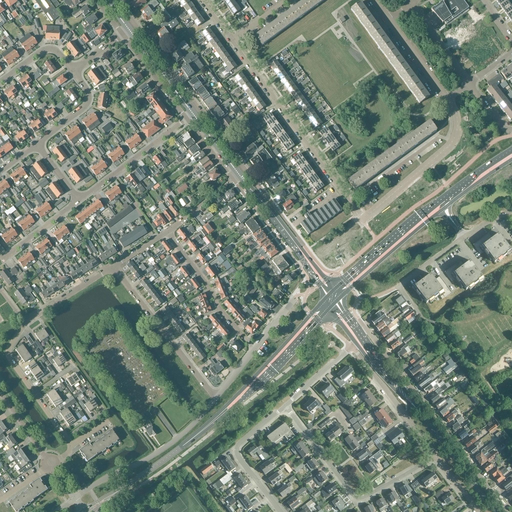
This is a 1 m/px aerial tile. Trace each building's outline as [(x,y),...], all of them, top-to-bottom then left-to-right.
[(14,10),(11,6),(14,4),(10,0),(5,0),(4,1),(12,11),(14,10)] [(34,0),(51,23),(60,16),(48,0),(34,0)] [(135,0),(132,3),(136,8),(138,6),(139,8),(146,3),(144,0),(135,0)] [(145,17),(144,18),(147,21),(151,18),(152,20),(156,18),(156,17),(154,16),(155,16),(150,9),(151,8),(152,10),(159,5),(156,1),(155,0),(153,0),(144,7),(145,8),(141,12),(140,13),(143,16),(144,15),(145,17)] [(304,0),(295,7),(302,16),(315,7),(310,0),(304,0)] [(469,8),(463,0),(444,0),(439,3),(439,4),(434,8),(434,7),(431,9),(443,22),(444,21),(446,24),(469,8)] [(234,1),(226,6),(230,11),(237,5),(234,1)] [(511,5),(507,1),(500,6),(503,11),(511,5)] [(194,8),(190,3),(184,7),(187,12),(194,8)] [(351,10),(361,23),(370,16),(360,3),(351,10)] [(237,5),(230,11),(233,16),(241,10),(237,5)] [(506,15),(511,11),(511,7),(511,5),(503,11),(506,15)] [(85,16),(91,11),(87,6),(81,10),(80,8),(71,14),(73,17),(74,16),(76,18),(83,13),(85,16)] [(289,26),(302,16),(295,7),(282,17),(289,26)] [(197,12),(194,8),(187,12),(191,17),(197,12)] [(201,17),(197,12),(191,17),(194,22),(201,17)] [(91,25),(97,20),(97,19),(97,18),(96,17),(95,17),(93,15),(86,21),(84,22),(86,25),(87,23),(89,25),(84,29),(86,32),(87,32),(88,32),(92,29),(93,28),(91,25)] [(160,37),(159,37),(160,38),(160,39),(161,40),(162,40),(162,41),(165,38),(166,39),(166,38),(167,40),(170,37),(169,36),(170,35),(167,32),(170,30),(178,24),(176,20),(177,20),(174,16),(161,25),(164,28),(157,33),(160,37)] [(370,37),(380,30),(370,16),(361,23),(370,37)] [(204,22),(201,17),(194,22),(198,27),(204,22)] [(275,36),(289,26),(282,17),(268,27),(275,36)] [(467,27),(464,23),(450,33),(453,37),(455,35),(457,37),(456,38),(460,43),(474,32),(471,27),(468,29),(466,27),(467,27)] [(103,34),(106,32),(106,31),(106,30),(105,29),(104,29),(101,25),(95,29),(96,30),(94,31),(92,29),(88,32),(87,32),(86,32),(86,33),(81,37),(78,38),(83,45),(86,43),(86,44),(91,40),(91,39),(97,35),(100,38),(104,35),(103,34)] [(262,46),(275,36),(268,27),(255,37),(262,46)] [(202,33),(206,38),(212,33),(209,28),(202,33)] [(370,37),(380,50),(390,43),(380,30),(370,37)] [(3,33),(12,45),(14,43),(9,36),(5,32),(3,33)] [(216,38),(212,33),(206,38),(209,43),(216,38)] [(29,34),(24,38),(32,48),(37,44),(32,37),(29,34)] [(480,42),(465,54),(470,61),(473,59),(477,66),(491,56),(490,55),(493,53),(493,54),(497,51),(494,48),(494,49),(493,47),(486,37),(483,40),(483,41),(481,42),(480,42)] [(26,52),(32,48),(24,38),(19,41),(22,45),(21,46),(26,52)] [(219,43),(216,38),(209,43),(213,47),(219,43)] [(175,62),(176,62),(177,62),(183,58),(179,52),(182,50),(183,50),(188,46),(184,41),(175,47),(177,50),(171,54),(174,59),(174,60),(175,62)] [(66,46),(70,52),(79,45),(77,43),(75,45),(73,42),(66,46)] [(223,48),(219,43),(213,47),(216,52),(223,48)] [(390,63),(399,57),(390,43),(380,50),(390,63)] [(81,48),(79,45),(70,52),(75,58),(81,53),(79,49),(81,48)] [(11,47),(6,51),(14,61),(20,57),(15,51),(14,51),(11,47)] [(226,52),(223,48),(216,52),(220,57),(226,52)] [(122,52),(120,50),(109,58),(111,60),(114,58),(117,61),(120,59),(120,58),(124,55),(124,54),(123,53),(122,52)] [(8,66),(14,61),(6,51),(1,55),(4,59),(3,59),(8,66)] [(230,57),(226,52),(220,57),(223,62),(230,57)] [(187,65),(181,70),(188,79),(204,67),(198,59),(199,58),(197,55),(186,63),(187,65)] [(233,62),(230,57),(223,62),(227,67),(233,62)] [(390,63),(400,77),(409,70),(399,57),(390,63)] [(53,65),(49,61),(44,64),(48,69),(53,65)] [(270,66),(274,71),(280,66),(276,61),(270,66)] [(227,67),(230,72),(237,67),(233,62),(227,67)] [(123,72),(125,71),(129,75),(133,72),(131,70),(134,68),(132,65),(132,66),(130,63),(124,68),(123,68),(121,70),(123,72)] [(56,70),(53,65),(48,69),(50,72),(48,73),(50,75),(56,70)] [(280,66),(274,71),(277,75),(283,71),(280,66)] [(88,75),(92,80),(102,72),(98,67),(94,70),(88,75)] [(116,78),(121,74),(117,69),(112,73),(116,78)] [(277,75),(281,80),(287,76),(289,74),(290,75),(295,71),(293,69),(289,72),(288,71),(285,73),(283,71),(277,75)] [(511,77),(506,69),(501,72),(506,80),(511,77)] [(410,90),(419,83),(409,70),(400,77),(410,90)] [(106,77),(102,72),(92,80),(96,86),(103,81),(102,80),(106,77)] [(235,78),(238,83),(245,78),(241,73),(235,78)] [(139,74),(138,74),(134,77),(134,76),(129,80),(131,83),(134,87),(138,84),(137,83),(142,79),(139,74)] [(27,75),(23,79),(29,87),(31,85),(29,83),(31,81),(27,75)] [(67,80),(63,76),(60,77),(53,83),(54,85),(55,85),(58,87),(60,85),(67,80)] [(195,77),(188,83),(191,87),(203,79),(201,76),(197,79),(195,77)] [(287,76),(281,80),(284,85),(290,80),(287,76)] [(248,83),(245,78),(238,83),(242,87),(248,83)] [(288,90),(294,85),(296,83),(297,85),(302,81),(301,78),(296,82),(295,81),(292,83),(290,80),(284,85),(288,90)] [(23,79),(19,82),(23,87),(25,86),(27,88),(29,87),(23,79)] [(203,79),(191,87),(195,92),(202,86),(201,84),(205,81),(203,79)] [(203,87),(195,93),(199,97),(206,92),(205,90),(211,85),(210,83),(208,84),(203,87)] [(252,88),(248,83),(242,87),(245,92),(252,88)] [(410,90),(420,104),(429,97),(419,83),(410,90)] [(150,89),(147,84),(139,89),(135,92),(138,94),(141,92),(143,95),(150,89)] [(490,88),(487,90),(491,95),(498,89),(495,85),(495,84),(493,86),(490,88)] [(288,90),(291,95),(297,90),(294,85),(288,90)] [(12,86),(8,90),(14,98),(16,96),(14,94),(17,92),(12,86)] [(255,92),(252,88),(245,92),(249,97),(255,92)] [(74,94),(71,89),(66,93),(70,97),(74,94)] [(208,94),(206,92),(199,97),(202,102),(210,96),(215,92),(214,89),(208,94)] [(498,89),(491,95),(495,100),(502,94),(498,89)] [(11,97),(13,99),(14,98),(8,90),(4,93),(8,98),(11,97)] [(291,95),(295,99),(301,95),(297,90),(291,95)] [(124,97),(128,101),(135,95),(132,91),(124,97)] [(259,97),(255,92),(249,97),(252,102),(259,97)] [(210,97),(203,103),(206,107),(214,102),(212,99),(217,96),(216,93),(210,97)] [(75,94),(74,94),(70,97),(67,99),(68,100),(68,102),(71,100),(73,102),(78,99),(75,94)] [(100,94),(99,101),(109,103),(110,100),(107,99),(108,95),(100,94)] [(147,99),(151,104),(158,99),(153,94),(147,99)] [(495,100),(499,105),(506,99),(502,94),(495,100)] [(301,95),(295,99),(298,104),(304,100),(301,95)] [(262,102),(259,97),(252,102),(256,107),(262,102)] [(158,99),(151,104),(155,110),(157,108),(157,107),(162,104),(160,102),(160,101),(159,100),(158,99)] [(499,105),(502,109),(503,110),(510,104),(506,99),(499,105)] [(214,102),(206,107),(210,112),(217,106),(222,102),(220,100),(215,103),(214,102)] [(298,104),(302,109),(308,104),(304,100),(298,104)] [(109,106),(109,103),(99,101),(98,108),(106,109),(106,105),(109,106)] [(218,107),(210,112),(214,117),(223,110),(230,105),(228,102),(219,109),(218,107)] [(262,102),(256,107),(259,112),(263,109),(266,107),(262,102)] [(164,107),(163,106),(162,104),(157,107),(157,108),(155,110),(153,111),(152,112),(148,115),(149,117),(156,112),(155,111),(156,111),(158,115),(166,110),(165,109),(165,108),(164,107)] [(302,109),(302,110),(305,114),(311,109),(308,104),(302,109)] [(503,110),(506,115),(511,110),(511,106),(510,104),(503,110)] [(223,110),(214,117),(217,122),(225,116),(223,114),(227,111),(225,108),(223,110)] [(47,110),(53,118),(57,115),(52,109),(50,111),(48,109),(47,110)] [(305,114),(309,119),(315,114),(311,109),(305,114)] [(49,122),(53,118),(47,110),(45,111),(47,114),(44,116),(49,122)] [(168,112),(166,110),(158,115),(161,118),(155,123),(158,127),(164,122),(165,123),(172,118),(169,115),(170,114),(168,112)] [(93,113),(87,117),(95,128),(100,124),(97,120),(98,120),(93,113)] [(267,124),(274,118),(271,113),(263,119),(267,124)] [(38,129),(43,126),(38,120),(36,122),(34,120),(32,121),(30,118),(32,116),(30,114),(28,115),(38,129)] [(315,114),(309,119),(312,123),(318,119),(315,114)] [(38,129),(28,115),(25,117),(27,120),(28,119),(32,125),(30,126),(34,133),(38,129)] [(228,118),(220,123),(224,128),(231,123),(230,121),(234,118),(232,115),(228,118)] [(90,132),(95,128),(87,117),(82,122),(87,128),(90,132)] [(245,118),(240,122),(245,128),(250,125),(245,118)] [(270,128),(278,123),(274,118),(267,124),(270,128)] [(312,123),(316,128),(322,124),(318,119),(312,123)] [(160,129),(158,127),(155,123),(154,121),(142,130),(148,138),(160,129)] [(233,125),(231,123),(224,128),(228,133),(235,128),(239,124),(237,122),(233,125)] [(429,122),(416,131),(423,141),(436,131),(429,122)] [(113,129),(109,123),(101,128),(106,134),(113,129)] [(270,128),(274,133),(281,127),(278,123),(270,128)] [(76,126),(70,130),(78,141),(83,137),(80,133),(81,133),(76,126)] [(284,132),(281,127),(274,133),(277,138),(284,132)] [(327,128),(319,133),(323,138),(330,133),(327,128)] [(73,145),(78,141),(70,130),(65,135),(70,141),(73,145)] [(238,144),(240,145),(246,139),(245,137),(248,135),(245,131),(245,130),(241,133),(242,133),(239,135),(240,137),(236,139),(238,141),(237,141),(237,143),(238,144)] [(18,132),(24,140),(28,137),(23,131),(21,133),(19,131),(18,132)] [(416,131),(402,141),(409,151),(423,141),(416,131)] [(20,143),(24,140),(18,132),(16,133),(18,136),(15,137),(20,143)] [(277,138),(280,142),(288,137),(284,132),(277,138)] [(187,133),(175,142),(180,147),(191,138),(190,136),(190,135),(188,133),(187,133)] [(326,143),(334,137),(330,133),(323,138),(326,143)] [(131,135),(129,136),(136,146),(141,142),(136,134),(133,137),(131,135)] [(136,146),(129,136),(126,138),(128,140),(125,143),(130,150),(136,146)] [(288,137),(280,142),(284,147),(291,141),(288,137)] [(330,147),(337,142),(334,137),(326,143),(330,147)] [(2,138),(0,138),(0,139),(9,152),(13,149),(9,143),(7,140),(5,142),(2,138)] [(191,138),(180,147),(181,149),(184,147),(186,150),(195,143),(195,142),(193,140),(192,140),(191,138)] [(0,145),(0,147),(5,154),(9,152),(0,139),(2,143),(0,145)] [(291,141),(284,147),(287,152),(295,146),(291,141)] [(402,141),(389,151),(395,160),(409,151),(402,141)] [(340,147),(337,142),(330,147),(333,152),(340,147)] [(53,152),(57,157),(67,149),(63,144),(59,147),(53,152)] [(262,146),(257,149),(253,144),(243,152),(247,157),(255,151),(257,153),(264,148),(262,146)] [(180,156),(178,158),(176,159),(178,162),(183,158),(184,156),(185,155),(187,155),(189,154),(191,157),(200,150),(200,149),(199,147),(197,147),(196,145),(187,151),(180,156)] [(112,149),(119,159),(124,155),(119,147),(116,150),(114,148),(112,149)] [(271,163),(276,159),(267,147),(262,151),(271,163)] [(71,154),(67,149),(57,157),(61,163),(68,158),(67,157),(71,154)] [(113,163),(119,159),(112,149),(109,151),(111,153),(108,156),(113,163)] [(192,158),(190,159),(192,162),(191,162),(193,165),(196,162),(196,163),(205,156),(204,155),(204,154),(203,153),(202,153),(202,152),(201,153),(200,151),(192,158)] [(389,151),(375,161),(382,170),(395,160),(389,151)] [(296,164),(304,159),(300,154),(293,159),(296,164)] [(154,158),(153,159),(158,165),(160,164),(164,168),(167,165),(164,161),(163,162),(158,155),(155,157),(154,157),(154,158)] [(250,161),(255,168),(262,162),(257,156),(250,161)] [(210,161),(206,157),(199,162),(201,165),(199,167),(200,168),(210,161)] [(296,164),(300,169),(307,163),(304,159),(296,164)] [(97,161),(94,162),(102,172),(107,168),(102,160),(99,163),(97,161)] [(30,170),(33,175),(44,167),(39,161),(33,166),(33,167),(30,170)] [(375,161),(361,171),(368,180),(382,170),(375,161)] [(102,172),(94,162),(92,164),(94,166),(91,169),(96,176),(102,172)] [(210,162),(195,173),(197,175),(202,171),(204,173),(206,172),(213,166),(210,162)] [(300,169),(303,173),(310,168),(307,163),(300,169)] [(68,172),(73,178),(83,170),(79,165),(75,168),(75,167),(68,172)] [(270,179),(265,183),(266,185),(266,186),(267,188),(268,187),(269,188),(272,186),(274,189),(279,185),(277,182),(275,179),(280,175),(279,174),(284,170),(281,166),(271,173),(272,175),(268,178),(270,179)] [(41,177),(41,178),(48,173),(44,167),(33,175),(37,180),(41,177)] [(143,170),(141,167),(133,173),(135,176),(136,176),(140,181),(147,176),(143,170)] [(262,177),(263,178),(269,173),(269,172),(272,170),(270,167),(267,170),(266,169),(260,174),(260,175),(260,176),(261,177),(262,177)] [(21,168),(15,172),(22,181),(25,180),(23,177),(26,175),(21,168)] [(314,173),(310,168),(303,173),(306,178),(314,173)] [(87,175),(83,170),(73,178),(77,183),(83,178),(87,175)] [(216,178),(220,176),(219,175),(219,174),(218,173),(217,172),(216,170),(211,174),(211,173),(208,175),(207,174),(205,176),(203,178),(205,181),(210,178),(213,181),(214,181),(216,180),(216,178)] [(368,180),(361,171),(348,181),(355,190),(368,180)] [(20,183),(22,181),(15,172),(10,176),(15,183),(18,181),(20,183)] [(306,178),(310,183),(317,177),(314,173),(306,178)] [(136,179),(132,174),(127,178),(125,180),(130,187),(132,185),(135,188),(136,187),(142,193),(145,191),(140,184),(141,184),(137,179),(136,179)] [(313,187),(321,182),(317,177),(310,183),(313,187)] [(5,180),(0,183),(0,185),(6,194),(8,192),(7,190),(10,187),(5,180)] [(45,190),(49,196),(60,188),(55,182),(49,187),(49,188),(45,190)] [(321,182),(313,187),(317,192),(324,187),(321,182)] [(180,194),(188,188),(185,184),(177,190),(180,194)] [(116,186),(111,190),(118,200),(120,198),(118,196),(122,193),(116,186)] [(289,186),(275,196),(276,198),(276,199),(277,201),(278,201),(279,202),(290,194),(288,191),(291,189),(289,186)] [(60,188),(49,196),(53,201),(57,198),(64,193),(60,188)] [(115,202),(118,200),(111,190),(105,195),(110,202),(114,199),(115,202)] [(229,191),(227,192),(226,191),(220,196),(216,199),(219,202),(223,199),(226,203),(231,198),(231,199),(234,197),(234,196),(235,195),(232,190),(230,191),(229,191)] [(285,200),(287,203),(282,206),(284,208),(284,209),(285,210),(286,210),(287,211),(294,206),(292,203),(296,199),(295,197),(296,195),(294,193),(285,200)] [(179,201),(183,207),(188,203),(184,197),(179,201)] [(98,211),(104,207),(99,199),(92,204),(98,211)] [(176,217),(179,214),(173,205),(172,204),(172,205),(168,200),(165,203),(176,217)] [(225,208),(221,211),(223,213),(227,210),(228,210),(231,213),(233,211),(241,205),(241,204),(241,203),(241,202),(239,201),(238,202),(236,200),(230,204),(226,208),(225,208)] [(342,211),(334,200),(310,217),(308,213),(304,216),(307,219),(300,224),(308,235),(342,211)] [(46,202),(43,205),(41,203),(39,204),(46,214),(52,210),(46,202)] [(158,206),(169,221),(173,218),(161,203),(158,206)] [(41,218),(46,214),(39,204),(37,206),(38,208),(35,211),(41,218)] [(86,209),(92,216),(98,211),(92,204),(86,209)] [(116,214),(110,207),(107,209),(113,216),(116,214)] [(86,209),(80,214),(85,221),(92,216),(86,209)] [(13,223),(16,221),(7,210),(4,212),(7,216),(8,216),(13,223)] [(247,213),(246,211),(242,214),(242,213),(236,217),(237,218),(241,224),(245,221),(244,220),(250,216),(250,215),(250,214),(249,213),(248,213),(248,212),(247,213)] [(213,217),(210,213),(201,219),(204,224),(213,217)] [(79,226),(85,221),(80,214),(74,218),(79,226)] [(163,226),(167,223),(161,214),(157,217),(157,216),(156,216),(154,218),(154,220),(155,221),(153,222),(157,227),(162,223),(163,226)] [(29,215),(26,218),(24,216),(22,217),(29,227),(35,223),(29,215)] [(29,227),(22,217),(16,222),(23,231),(29,227)] [(242,230),(241,230),(238,232),(240,235),(244,232),(256,224),(255,222),(255,221),(254,219),(253,219),(252,219),(245,224),(247,227),(243,230),(242,230)] [(208,224),(203,227),(208,234),(213,230),(208,224)] [(250,231),(253,234),(260,229),(260,228),(260,227),(259,226),(257,225),(256,224),(244,232),(246,234),(248,233),(250,231)] [(182,231),(181,229),(177,232),(180,236),(193,227),(191,225),(185,229),(185,228),(182,231)] [(64,226),(58,230),(65,239),(68,238),(66,235),(69,233),(64,226)] [(137,226),(135,228),(136,230),(141,237),(147,234),(142,226),(139,229),(137,226)] [(194,229),(193,227),(180,236),(183,241),(187,237),(186,236),(191,232),(192,234),(195,231),(193,229),(194,229)] [(7,229),(5,230),(12,240),(18,236),(12,228),(9,231),(7,229)] [(103,228),(97,232),(98,234),(100,237),(106,233),(105,230),(103,228)] [(134,232),(131,234),(135,241),(141,237),(136,230),(135,228),(132,229),(134,232)] [(12,240),(5,230),(2,232),(4,234),(1,237),(6,244),(12,240)] [(63,241),(65,239),(58,230),(53,234),(58,242),(61,239),(63,241)] [(262,232),(261,230),(246,241),(248,244),(253,239),(255,242),(265,235),(264,234),(265,233),(264,232),(262,232)] [(126,233),(123,235),(125,237),(129,245),(135,241),(131,234),(128,236),(126,233)] [(489,233),(473,245),(480,254),(484,251),(488,256),(489,255),(494,263),(502,257),(502,258),(507,254),(511,250),(498,233),(492,238),(489,233)] [(125,237),(123,235),(121,237),(122,239),(119,241),(124,248),(129,245),(125,237)] [(199,235),(187,244),(190,248),(202,240),(199,235)] [(203,239),(204,241),(205,242),(207,245),(212,241),(208,235),(203,238),(203,239)] [(249,248),(248,248),(250,251),(258,246),(260,248),(269,241),(269,240),(269,239),(268,238),(267,238),(265,236),(249,248)] [(46,239),(41,243),(48,253),(50,251),(49,249),(52,246),(46,239)] [(202,240),(190,248),(193,253),(198,250),(197,248),(202,244),(202,245),(205,243),(205,242),(204,241),(203,239),(202,240)] [(160,247),(158,249),(160,251),(162,250),(169,245),(165,241),(162,244),(163,245),(160,247)] [(97,252),(90,242),(88,243),(92,251),(94,254),(97,252)] [(208,245),(212,250),(216,247),(212,242),(208,245)] [(270,242),(258,250),(260,253),(262,251),(264,254),(274,247),(273,246),(273,245),(272,243),(271,243),(270,242)] [(46,255),(48,253),(41,243),(35,248),(41,255),(44,252),(46,255)] [(112,256),(117,253),(114,248),(113,248),(112,246),(110,247),(108,243),(105,245),(106,246),(112,256)] [(84,246),(90,255),(93,253),(87,245),(84,246)] [(153,257),(152,258),(154,261),(155,260),(157,263),(160,260),(158,257),(161,254),(162,255),(167,251),(168,252),(172,249),(169,245),(162,250),(160,251),(160,252),(153,257)] [(233,250),(230,245),(222,251),(225,256),(233,250)] [(107,259),(112,256),(106,246),(103,248),(106,253),(104,254),(101,250),(107,259)] [(263,256),(265,259),(268,257),(270,259),(278,253),(278,252),(278,251),(277,250),(276,250),(275,248),(263,256)] [(102,262),(107,259),(101,250),(98,251),(101,256),(99,257),(102,262)] [(205,250),(200,254),(196,257),(200,261),(208,254),(205,250)] [(29,253),(23,257),(30,266),(33,264),(31,262),(34,260),(29,253)] [(174,254),(165,261),(168,265),(169,264),(177,258),(174,254)] [(212,258),(208,254),(200,261),(203,265),(212,258)] [(218,257),(222,263),(226,260),(222,254),(218,257)] [(281,257),(281,256),(273,262),(275,265),(271,268),(273,270),(285,261),(283,260),(284,258),(282,256),(281,257)] [(28,268),(30,266),(23,257),(18,261),(23,268),(26,266),(28,268)] [(98,265),(94,258),(93,257),(89,261),(93,268),(98,265)] [(88,271),(93,268),(89,261),(88,261),(87,258),(85,259),(88,264),(85,266),(88,271)] [(177,258),(169,264),(170,266),(170,265),(174,267),(177,265),(181,262),(177,258)] [(133,263),(131,261),(126,265),(130,270),(138,264),(140,262),(138,260),(133,263)] [(483,277),(470,260),(464,265),(460,261),(461,260),(444,272),(444,273),(445,272),(452,282),(456,279),(459,283),(460,282),(466,290),(473,284),(474,285),(479,281),(478,280),(483,277)] [(286,263),(285,261),(273,270),(275,273),(279,270),(280,273),(281,272),(281,273),(289,267),(288,266),(289,265),(287,263),(286,263)] [(83,274),(88,271),(85,266),(82,262),(80,263),(82,267),(80,269),(83,274)] [(139,266),(138,264),(130,270),(134,274),(143,267),(144,266),(142,264),(139,266)] [(78,277),(83,274),(80,269),(77,265),(74,266),(77,271),(75,272),(78,277)] [(207,273),(208,274),(215,269),(217,268),(215,265),(211,268),(209,267),(205,270),(207,273)] [(146,269),(144,266),(134,274),(137,279),(142,275),(143,274),(142,272),(146,269)] [(178,273),(175,275),(176,276),(178,278),(178,277),(181,275),(187,270),(184,266),(180,269),(181,271),(178,273)] [(17,271),(14,268),(10,271),(11,272),(9,274),(6,270),(0,274),(8,285),(15,281),(11,276),(13,275),(14,275),(18,272),(17,271)] [(78,277),(75,272),(72,268),(69,270),(72,274),(70,276),(73,281),(74,280),(78,277)] [(162,279),(167,275),(163,269),(157,273),(162,279)] [(215,269),(208,274),(212,278),(216,275),(215,274),(217,272),(216,270),(215,269)] [(178,278),(177,278),(179,281),(181,280),(183,278),(184,279),(186,278),(190,275),(187,270),(181,275),(178,277),(178,278)] [(283,282),(284,281),(287,279),(290,282),(294,279),(293,279),(297,276),(296,275),(295,272),(294,273),(294,272),(291,274),(290,273),(286,276),(285,276),(281,279),(283,282)] [(435,280),(430,274),(413,287),(417,291),(416,292),(420,296),(426,303),(434,298),(434,299),(439,295),(442,299),(451,292),(452,292),(439,276),(439,277),(435,280)] [(69,283),(66,278),(64,277),(61,278),(60,276),(58,277),(64,286),(69,283)] [(59,289),(64,286),(58,277),(56,278),(59,283),(56,285),(59,289)] [(149,284),(155,279),(153,277),(147,281),(145,279),(140,283),(144,288),(149,284)] [(217,288),(217,287),(217,288),(222,286),(223,285),(228,283),(228,281),(227,281),(225,277),(214,282),(217,288)] [(187,290),(197,282),(194,278),(188,283),(189,284),(185,288),(187,290)] [(54,293),(59,289),(56,285),(55,283),(53,284),(51,282),(48,284),(50,286),(54,293)] [(196,290),(200,287),(197,282),(187,290),(189,293),(195,288),(196,290)] [(50,286),(48,284),(48,283),(46,285),(48,289),(46,291),(49,296),(54,293),(50,286)] [(172,292),(175,291),(176,290),(171,283),(167,285),(170,290),(172,292)] [(144,288),(148,292),(152,289),(149,284),(144,288)] [(219,292),(220,294),(226,291),(231,289),(230,287),(225,289),(223,285),(222,286),(217,288),(219,292)] [(32,291),(29,286),(24,290),(26,292),(24,293),(21,289),(14,293),(23,304),(28,301),(29,303),(34,299),(30,293),(32,291)] [(273,296),(278,301),(283,295),(278,290),(278,289),(274,286),(272,288),(275,290),(271,295),(273,296)] [(41,294),(44,299),(49,296),(46,291),(44,287),(41,288),(44,293),(41,294)] [(152,289),(148,292),(151,297),(156,293),(158,291),(157,290),(154,291),(152,289)] [(175,291),(172,292),(176,298),(181,294),(177,289),(176,290),(175,291)] [(226,291),(220,294),(222,300),(228,297),(227,293),(232,291),(231,289),(226,291)] [(151,297),(155,302),(160,298),(156,293),(151,297)] [(194,302),(195,304),(200,302),(206,299),(207,299),(204,293),(198,296),(199,300),(194,302)] [(252,303),(254,300),(248,295),(245,298),(248,300),(247,301),(249,303),(250,301),(252,303)] [(393,301),(399,308),(406,302),(401,295),(393,301)] [(263,298),(259,303),(268,310),(269,308),(271,310),(275,305),(269,301),(269,300),(266,298),(266,299),(264,297),(263,298)] [(160,298),(155,302),(159,306),(162,304),(163,306),(167,303),(164,299),(162,300),(160,298)] [(202,308),(203,308),(209,306),(206,299),(200,302),(195,304),(196,306),(199,305),(201,308),(202,308)] [(226,306),(228,308),(233,304),(237,300),(236,299),(232,302),(229,299),(224,304),(226,306)] [(231,312),(232,313),(237,309),(234,305),(239,302),(237,300),(233,304),(228,308),(229,310),(231,312)] [(209,306),(203,308),(197,310),(198,312),(204,310),(205,314),(211,311),(209,306)] [(253,306),(250,309),(252,310),(252,311),(255,314),(255,313),(258,315),(264,319),(268,314),(264,311),(262,310),(259,313),(256,310),(257,309),(253,306)] [(170,311),(166,307),(162,310),(165,315),(170,311)] [(235,316),(237,318),(242,314),(246,310),(244,309),(240,312),(237,309),(232,313),(233,314),(235,317),(235,316)] [(242,314),(237,318),(238,320),(239,322),(240,322),(240,323),(246,318),(243,316),(247,312),(246,310),(242,314)] [(165,315),(169,320),(174,316),(170,311),(165,315)] [(407,320),(414,314),(412,311),(405,316),(407,320)] [(376,317),(371,321),(372,323),(372,324),(373,325),(374,325),(375,326),(381,321),(386,317),(383,312),(381,314),(380,312),(375,316),(376,317)] [(214,315),(213,314),(208,318),(211,321),(207,325),(208,327),(217,319),(216,317),(214,315)] [(169,320),(171,323),(173,324),(177,321),(174,316),(169,320)] [(387,318),(375,327),(377,329),(377,330),(378,331),(379,331),(379,332),(391,323),(387,318)] [(219,321),(217,319),(208,327),(206,329),(208,331),(214,325),(217,328),(222,324),(221,323),(219,320),(219,321)] [(250,325),(256,329),(260,324),(254,320),(253,322),(249,319),(247,321),(250,325)] [(391,324),(380,332),(381,335),(381,336),(382,337),(383,337),(384,338),(400,325),(396,319),(391,323),(391,324)] [(173,324),(176,329),(181,325),(177,321),(173,324)] [(245,329),(252,334),(256,329),(250,325),(247,321),(242,325),(246,328),(245,329)] [(222,325),(222,324),(217,328),(220,332),(219,333),(217,331),(214,334),(216,337),(226,329),(224,327),(225,327),(223,325),(222,325)] [(176,329),(180,334),(185,330),(186,331),(187,330),(185,327),(183,328),(181,325),(176,329)] [(49,336),(51,339),(53,337),(50,332),(47,334),(44,329),(40,332),(46,342),(48,340),(47,338),(49,336)] [(227,331),(226,329),(216,337),(218,338),(222,335),(225,338),(230,334),(229,333),(230,333),(228,331),(227,331)] [(396,330),(385,339),(386,341),(386,342),(387,344),(388,343),(389,344),(397,337),(395,334),(398,332),(396,330)] [(43,341),(44,343),(46,342),(40,332),(35,335),(40,342),(43,341)] [(183,338),(187,342),(191,339),(188,334),(183,338)] [(411,335),(404,341),(405,344),(413,338),(411,335)] [(396,339),(389,345),(390,347),(390,348),(391,349),(392,349),(393,350),(400,344),(398,343),(402,340),(400,338),(397,340),(396,339)] [(187,342),(188,344),(190,347),(195,343),(191,339),(187,342)] [(232,340),(229,344),(232,346),(231,348),(237,352),(238,352),(239,351),(240,350),(240,349),(241,347),(238,345),(239,344),(235,341),(235,342),(232,340)] [(16,350),(19,354),(26,349),(31,346),(30,344),(25,347),(21,343),(18,345),(19,348),(16,350)] [(190,347),(194,352),(199,348),(195,343),(190,347)] [(400,351),(396,353),(398,355),(397,356),(398,356),(397,358),(398,359),(400,359),(407,354),(404,350),(408,347),(407,345),(399,350),(400,351)] [(194,352),(197,356),(202,353),(199,348),(194,352)] [(19,354),(22,359),(29,353),(31,352),(30,350),(27,351),(26,349),(19,354)] [(67,356),(62,349),(59,351),(61,354),(59,356),(57,352),(55,354),(62,364),(66,361),(64,358),(67,356)] [(29,353),(22,359),(25,363),(32,358),(31,356),(33,354),(31,352),(29,353)] [(197,356),(201,361),(206,357),(202,353),(197,356)] [(54,362),(58,367),(62,364),(55,354),(53,355),(55,358),(53,360),(51,357),(48,359),(52,364),(54,362)] [(414,359),(410,362),(412,365),(416,362),(416,361),(419,358),(416,354),(412,357),(414,359)] [(409,372),(411,374),(410,374),(412,376),(413,376),(413,377),(423,369),(419,364),(423,361),(421,359),(415,364),(417,366),(409,372)] [(211,363),(214,367),(209,370),(214,376),(219,373),(210,361),(209,360),(204,364),(207,367),(211,363)] [(212,360),(210,361),(219,373),(224,369),(219,363),(216,365),(212,360)] [(38,367),(42,364),(41,362),(37,365),(35,363),(28,368),(31,372),(38,367)] [(38,367),(31,372),(34,376),(41,371),(45,369),(42,364),(38,367)] [(347,366),(337,375),(340,377),(335,381),(340,387),(345,383),(343,381),(353,372),(347,366)] [(445,372),(447,375),(455,369),(453,366),(445,372)] [(424,368),(424,369),(417,374),(418,374),(413,377),(415,380),(415,381),(416,382),(417,382),(424,377),(422,374),(426,370),(424,368)] [(43,373),(41,371),(34,376),(37,381),(44,376),(47,374),(45,372),(43,373)] [(431,373),(417,384),(421,389),(429,383),(427,381),(429,379),(430,380),(434,377),(431,373)] [(71,377),(78,386),(80,385),(78,383),(80,381),(82,384),(85,382),(81,376),(78,378),(75,374),(71,377)] [(76,388),(78,386),(71,377),(66,380),(70,384),(67,386),(72,393),(74,391),(72,387),(74,385),(76,388)] [(434,381),(423,390),(423,391),(424,392),(425,392),(426,393),(427,392),(428,394),(432,390),(433,391),(438,387),(434,381)] [(334,392),(327,383),(320,390),(326,398),(334,392)] [(436,393),(429,398),(431,400),(430,401),(431,402),(432,402),(433,403),(440,398),(442,396),(440,393),(448,388),(445,384),(440,388),(435,392),(436,393)] [(63,390),(61,387),(55,391),(54,390),(47,395),(50,399),(57,394),(60,392),(63,390)] [(373,396),(369,391),(361,396),(363,400),(364,399),(366,401),(373,396)] [(346,400),(341,393),(338,396),(344,403),(346,400)] [(60,398),(57,394),(50,399),(53,403),(60,398)] [(94,409),(98,406),(96,403),(98,401),(94,394),(91,396),(91,397),(87,400),(90,404),(94,409)] [(377,402),(373,396),(366,401),(367,404),(369,408),(377,402)] [(83,399),(87,404),(84,405),(81,401),(79,403),(84,410),(86,408),(89,412),(94,409),(87,400),(85,397),(83,399)] [(322,404),(318,401),(317,399),(315,401),(312,397),(308,400),(309,401),(304,406),(309,412),(318,405),(319,407),(322,404)] [(445,401),(443,398),(434,405),(436,406),(435,407),(437,409),(438,409),(452,399),(450,397),(445,401)] [(56,408),(63,402),(65,401),(64,399),(62,400),(60,398),(53,403),(56,408)] [(445,407),(439,412),(443,417),(449,413),(447,410),(450,407),(455,403),(452,399),(447,403),(448,405),(445,407)] [(327,416),(332,412),(326,404),(323,406),(327,411),(324,413),(327,416)] [(71,406),(70,406),(60,413),(63,418),(70,413),(73,410),(71,406)] [(377,418),(376,419),(378,422),(387,415),(382,409),(375,415),(377,418)] [(455,410),(445,418),(446,420),(447,423),(448,422),(448,423),(454,418),(453,416),(458,412),(455,410)] [(63,418),(66,422),(73,417),(76,415),(74,413),(72,415),(70,413),(63,418)] [(355,417),(359,422),(364,419),(360,414),(355,417)] [(73,417),(66,422),(69,426),(76,421),(75,419),(77,417),(76,415),(73,417)] [(392,422),(387,415),(378,422),(381,425),(382,424),(385,428),(392,422)] [(462,418),(457,422),(451,426),(452,428),(455,432),(461,427),(459,425),(464,421),(462,418)] [(342,433),(340,431),(342,429),(337,422),(334,425),(336,427),(331,431),(336,438),(342,433)] [(273,433),(268,437),(272,443),(283,435),(288,441),(294,437),(285,424),(276,431),(276,430),(272,432),(273,433)] [(497,427),(494,424),(487,429),(489,433),(497,427)] [(145,430),(146,432),(149,436),(152,434),(154,436),(157,434),(151,425),(145,430)] [(468,427),(458,435),(459,437),(459,438),(460,440),(461,439),(461,440),(467,435),(465,432),(466,431),(467,432),(470,430),(468,427)] [(394,445),(404,437),(397,428),(387,436),(394,445)] [(97,455),(98,457),(103,453),(106,450),(106,449),(108,448),(108,449),(112,446),(111,446),(113,444),(114,445),(118,442),(117,442),(119,440),(113,431),(91,446),(89,444),(79,451),(82,454),(83,454),(86,458),(85,459),(87,462),(97,455)] [(331,431),(325,435),(330,442),(336,438),(331,431)] [(475,434),(469,439),(464,443),(465,445),(465,446),(466,447),(467,447),(467,448),(473,443),(476,441),(474,438),(477,436),(475,434)] [(4,446),(6,445),(14,439),(11,435),(5,439),(3,437),(0,438),(0,442),(1,442),(4,446)] [(351,435),(344,440),(349,445),(361,436),(360,436),(359,437),(357,436),(354,438),(351,435)] [(349,445),(353,451),(356,449),(360,446),(357,442),(362,438),(361,436),(349,445)] [(380,450),(383,447),(380,443),(382,442),(379,437),(373,441),(380,450)] [(18,444),(14,439),(6,445),(9,449),(6,452),(8,454),(13,450),(12,448),(18,444)] [(475,446),(469,450),(470,452),(471,454),(472,455),(478,450),(476,447),(479,445),(478,444),(481,442),(480,440),(474,445),(475,446)] [(301,442),(298,444),(296,441),(290,446),(293,448),(291,450),(295,455),(305,448),(301,442)] [(481,452),(474,457),(477,462),(484,457),(484,456),(485,456),(484,455),(487,453),(486,452),(488,451),(489,450),(495,446),(492,442),(487,447),(481,451),(481,452)] [(261,446),(257,449),(255,446),(248,452),(251,456),(256,452),(258,454),(260,453),(265,459),(269,456),(261,446)] [(305,448),(295,455),(297,458),(299,456),(299,455),(299,454),(303,458),(309,453),(305,448)] [(366,448),(356,456),(361,461),(371,454),(366,448)] [(13,450),(8,454),(10,457),(11,456),(14,460),(24,453),(21,449),(15,453),(13,450)] [(371,463),(365,467),(370,474),(377,469),(378,468),(376,465),(378,463),(376,460),(383,455),(380,450),(368,459),(370,462),(371,463)] [(477,462),(481,466),(487,461),(489,460),(490,462),(497,457),(499,455),(496,451),(490,455),(490,454),(489,454),(485,457),(484,457),(477,462)] [(14,460),(17,465),(27,458),(28,457),(25,452),(24,453),(14,460)] [(220,459),(214,464),(217,467),(218,467),(220,465),(223,469),(225,467),(231,463),(227,457),(221,461),(220,459)] [(490,462),(483,468),(484,470),(484,471),(485,472),(486,472),(486,473),(493,468),(495,466),(493,464),(499,460),(497,457),(490,462)] [(17,465),(20,469),(18,471),(20,473),(22,472),(23,473),(27,470),(24,466),(31,462),(27,458),(17,465)] [(272,459),(260,468),(265,475),(273,469),(270,465),(274,462),(272,459)] [(311,472),(313,470),(318,466),(313,459),(305,464),(311,472)] [(203,474),(213,467),(210,463),(200,470),(203,474)] [(225,467),(227,470),(225,471),(228,474),(235,468),(231,463),(225,467)] [(304,466),(302,463),(294,470),(296,473),(304,466)] [(493,479),(496,477),(507,469),(505,467),(499,472),(497,469),(490,474),(490,475),(491,477),(492,477),(493,479)] [(498,484),(504,479),(502,476),(511,469),(510,467),(507,469),(496,477),(497,478),(494,479),(496,482),(495,482),(497,484),(498,484)] [(280,471),(269,480),(273,485),(281,479),(279,476),(282,474),(280,471)] [(313,479),(315,481),(318,479),(319,480),(317,482),(317,483),(319,487),(322,485),(322,484),(327,479),(324,475),(325,475),(323,472),(322,472),(316,476),(313,479)] [(239,473),(233,478),(238,483),(243,479),(239,473)] [(424,476),(419,479),(423,484),(426,488),(438,480),(433,473),(426,478),(424,476)] [(506,490),(506,491),(511,486),(511,485),(509,482),(511,479),(511,474),(507,479),(508,481),(502,485),(504,488),(505,490),(506,490)] [(19,511),(23,509),(22,508),(24,507),(25,508),(28,505),(28,504),(30,503),(30,504),(34,501),(34,502),(39,498),(38,497),(48,490),(45,486),(44,487),(41,483),(42,482),(40,478),(30,485),(31,488),(9,503),(15,511),(16,511),(18,511),(19,511)] [(248,485),(243,479),(238,483),(240,486),(236,490),(238,492),(242,489),(248,485)] [(417,481),(411,485),(414,490),(420,486),(417,481)] [(278,491),(282,497),(290,491),(288,488),(291,486),(289,483),(278,491)] [(336,490),(332,484),(321,492),(326,498),(336,490)] [(411,492),(406,485),(400,489),(404,496),(408,494),(409,497),(412,495),(410,493),(411,492)] [(401,503),(394,492),(388,496),(392,503),(396,501),(398,505),(399,507),(400,507),(402,511),(403,511),(407,510),(403,502),(401,503)] [(453,499),(448,493),(445,496),(442,492),(436,498),(440,503),(443,501),(446,504),(453,499)] [(422,501),(417,494),(412,498),(417,505),(422,501)] [(236,502),(241,507),(244,505),(249,501),(245,495),(236,502)] [(298,495),(287,503),(292,510),(300,504),(296,500),(299,497),(298,495)] [(343,506),(345,504),(339,497),(331,502),(335,507),(334,508),(336,510),(338,509),(340,511),(345,508),(343,506)] [(387,511),(392,511),(390,507),(388,508),(386,506),(382,499),(376,502),(380,509),(379,509),(380,511),(381,511),(384,511),(384,509),(385,508),(386,511),(387,511)] [(244,505),(241,507),(242,510),(245,507),(248,511),(259,502),(256,500),(251,504),(249,501),(244,505)]
